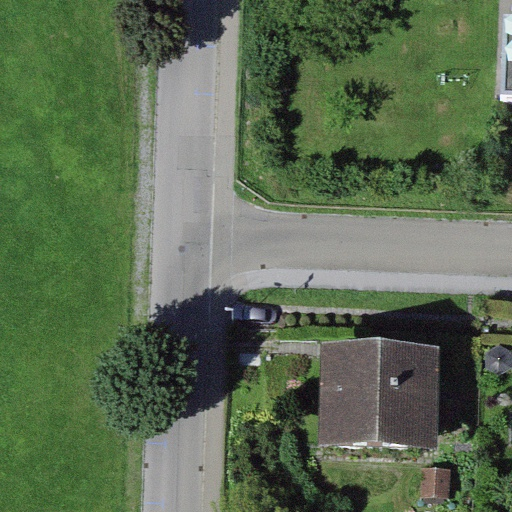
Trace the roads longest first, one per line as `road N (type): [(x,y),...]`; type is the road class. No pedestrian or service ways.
road 1 (residential): [(192,239),(511,254)]
road 2 (residential): [(192,239),(180,511)]
road 3 (residential): [(199,0),(192,239)]
